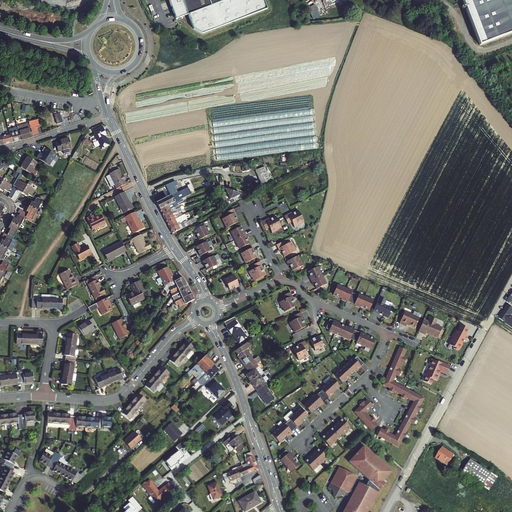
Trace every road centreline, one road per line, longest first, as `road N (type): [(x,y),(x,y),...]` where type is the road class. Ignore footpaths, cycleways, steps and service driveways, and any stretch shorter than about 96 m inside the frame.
road 1 (residential): [(387,511),(511,280)]
road 2 (tertiary): [(218,342),(278,505)]
road 3 (residential): [(173,335),(112,399),(43,395)]
road 4 (tertiary): [(175,250),(108,116)]
road 5 (residential): [(280,279),(387,332)]
